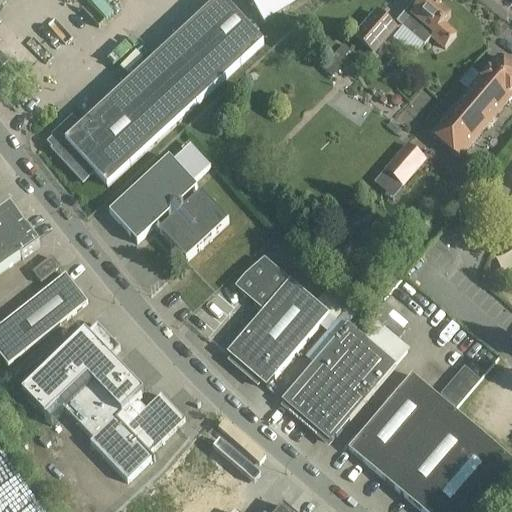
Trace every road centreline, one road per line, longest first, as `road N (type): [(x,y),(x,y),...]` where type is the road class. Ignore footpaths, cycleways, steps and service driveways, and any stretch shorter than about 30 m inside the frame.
road 1 (unclassified): [(346,511),(165,346),(0,144)]
road 2 (unknown): [(511,347),(415,257)]
